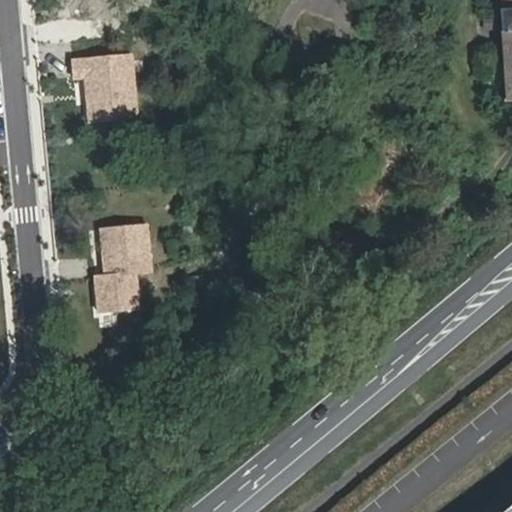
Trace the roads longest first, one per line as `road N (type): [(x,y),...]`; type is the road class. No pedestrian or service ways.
road 1 (residential): [(0,425),(42,387),(6,0)]
road 2 (primary): [(511,254),(197,511)]
road 3 (primary): [(244,511),(511,289)]
